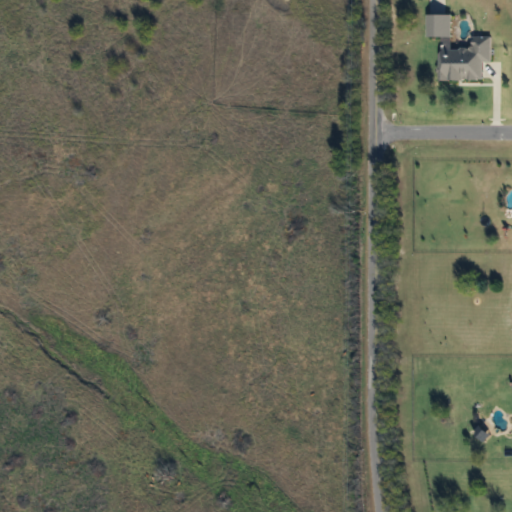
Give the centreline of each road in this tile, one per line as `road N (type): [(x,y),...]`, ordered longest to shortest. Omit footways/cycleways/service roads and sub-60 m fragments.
road 1 (residential): [(380,511),(374,0)]
road 2 (residential): [(378,136),(511,134)]
